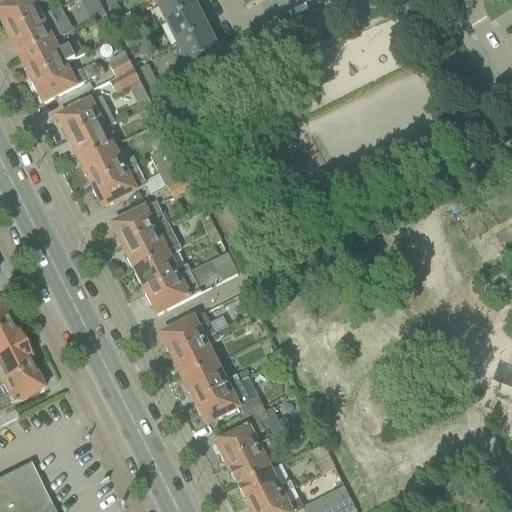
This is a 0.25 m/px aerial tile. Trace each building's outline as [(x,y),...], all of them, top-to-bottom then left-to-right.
[(7,34),(9,36),(41,20),(35,8),(50,0),(20,0),(0,10),(0,19),(3,25),(2,27),(5,33),(7,34)] [(96,0),(81,0),(88,12),(99,6),(96,0)] [(113,0),(104,0),(112,16),(119,13),(113,0)] [(158,0),(155,2),(166,25),(196,9),(191,0),(158,0)] [(240,0),(246,11),(247,11),(267,0),(240,0)] [(166,25),(178,47),(208,32),(196,9),(166,25)] [(12,49),(17,59),(35,49),(37,53),(54,45),(47,31),(66,21),(60,10),(41,20),(9,36),(13,46),(12,49)] [(118,27),(126,43),(134,39),(126,23),(118,27)] [(342,90),(404,68),(387,23),(326,46),(342,90)] [(178,47),(189,69),(219,54),(208,32),(178,47)] [(134,39),(126,43),(134,60),(142,56),(134,39)] [(88,40),(78,45),(83,54),(92,49),(88,40)] [(27,72),(32,82),(84,56),(83,54),(78,45),(59,55),(54,45),(37,53),(35,49),(17,59),(24,72),(27,72)] [(122,54),(108,61),(112,68),(109,69),(112,76),(115,82),(134,73),(131,66),(124,53),(123,54),(122,54)] [(219,54),(189,69),(199,90),(229,74),(219,54)] [(84,56),(32,82),(33,85),(32,88),(35,93),(38,94),(44,106),(96,79),(90,68),(70,78),(65,66),(84,57),(84,56)] [(140,71),(149,89),(157,85),(148,67),(140,71)] [(115,82),(109,85),(115,98),(129,91),(140,85),(134,73),(115,82)] [(411,75),(309,121),(336,181),(438,136),(411,75)] [(148,101),(140,85),(129,91),(137,106),(148,101)] [(157,85),(149,89),(157,104),(164,101),(157,85)] [(91,104),(58,121),(63,130),(62,133),(65,139),(68,140),(70,143),(102,127),(101,125),(112,119),(102,99),(91,105),(91,104)] [(186,108),(187,108),(194,122),(205,117),(198,102),(186,108)] [(125,114),(113,120),(115,126),(117,130),(130,124),(125,114)] [(102,127),(70,143),(74,152),(73,155),(78,165),(96,155),(98,159),(114,151),(104,131),(115,126),(113,120),(112,119),(101,125),(102,127)] [(163,139),(154,144),(159,154),(168,149),(163,139)] [(159,154),(154,144),(149,146),(154,156),(159,154)] [(173,149),(150,160),(158,177),(165,190),(167,189),(185,180),(187,179),(173,149)] [(84,171),(92,187),(136,165),(133,161),(122,166),(114,151),(98,159),(96,155),(78,165),(81,170),(84,171)] [(136,165),(92,187),(94,191),(93,194),(95,199),(98,200),(104,210),(136,194),(135,193),(145,188),(147,187),(145,183),(136,165)] [(150,198),(165,190),(158,177),(145,183),(147,187),(145,188),(150,198)] [(185,180),(167,189),(173,203),(192,194),(186,182),(185,180)] [(122,247),(124,250),(168,229),(156,206),(130,219),(113,228),(118,238),(117,241),(119,246),(122,247)] [(200,224),(207,237),(214,233),(208,220),(200,224)] [(168,229),(124,250),(129,259),(128,263),(132,272),(133,273),(135,272),(134,271),(149,264),(151,268),(168,258),(169,259),(178,254),(177,253),(181,251),(169,228),(168,229)] [(214,233),(207,237),(212,248),(220,244),(214,233)] [(247,262),(241,248),(232,253),(242,275),(251,270),(247,262)] [(135,272),(133,273),(139,285),(142,286),(146,295),(190,273),(187,268),(185,269),(178,254),(169,259),(168,258),(151,268),(149,264),(134,271),(135,272)] [(190,273),(146,295),(148,298),(146,299),(151,309),(153,308),(158,317),(201,295),(196,286),(219,275),(223,284),(237,277),(227,256),(191,275),(190,273)] [(248,295),(239,300),(249,321),(258,316),(248,295)] [(0,333),(11,328),(0,307),(0,333)] [(194,322),(162,338),(167,348),(166,351),(168,356),(172,357),(173,359),(215,338),(204,317),(195,322),(194,322)] [(0,360),(23,348),(13,327),(11,328),(0,333),(0,360)] [(227,332),(216,337),(219,343),(230,338),(227,332)] [(196,374),(197,377),(201,376),(217,367),(216,364),(208,349),(219,343),(216,337),(173,359),(178,369),(177,372),(181,381),(196,374)] [(0,384),(1,387),(32,371),(34,370),(23,348),(0,360),(0,384)] [(181,381),(183,385),(188,395),(191,396),(196,406),(239,384),(237,378),(226,384),(217,367),(201,376),(197,377),(196,374),(181,381)] [(1,387),(0,387),(0,414),(12,408),(43,392),(32,371),(1,387)] [(239,384),(196,406),(197,409),(196,411),(199,417),(202,418),(207,428),(225,419),(236,413),(241,422),(263,410),(258,400),(247,380),(239,384)] [(226,464),(227,467),(259,450),(258,447),(254,439),(265,434),(260,425),(269,420),(266,414),(265,414),(263,410),(241,422),(245,431),(234,436),(216,445),(221,455),(220,458),(223,463),(226,464)] [(265,434),(254,439),(258,447),(259,450),(293,434),(286,420),(277,424),(271,411),(266,414),(269,420),(260,425),(265,434)] [(252,485),(272,475),(263,456),(279,448),(281,452),(298,444),(293,434),(259,450),(227,467),(232,476),(231,480),(233,485),(236,486),(238,488),(250,482),(252,485)] [(323,448),(311,454),(322,476),(334,470),(323,448)] [(0,511),(46,511),(50,510),(31,466),(0,480),(0,511)] [(250,482),(238,488),(241,494),(239,497),(242,503),(245,504),(249,511),(252,511),(283,497),(284,498),(294,493),(290,486),(280,491),(272,475),(252,485),(250,482)] [(304,510),(303,510),(303,511),(329,511),(350,502),(344,490),(304,510)] [(283,497),(252,511),(303,511),(303,510),(299,502),(289,508),(284,498),(283,497)] [(329,511),(355,511),(350,502),(329,511)]
